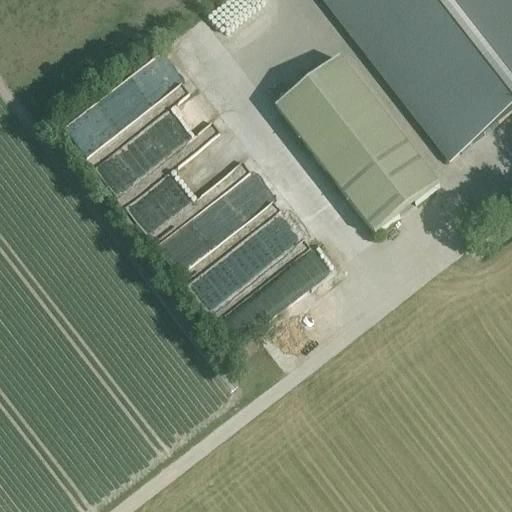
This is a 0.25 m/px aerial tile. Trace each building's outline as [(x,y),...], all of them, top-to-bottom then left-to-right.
[(511,0),(326,0),(453,163),(511,117),(511,0)] [(340,61),(276,110),(374,238),(439,188),(340,61)] [(205,106),(178,121),(191,145),(219,129),(205,106)] [(158,247),(181,227),(163,207),(140,228),(158,247)] [(234,215),(223,222),(233,237),(244,230),(234,215)] [(206,293),(196,302),(218,324),(228,314),(206,293)]
